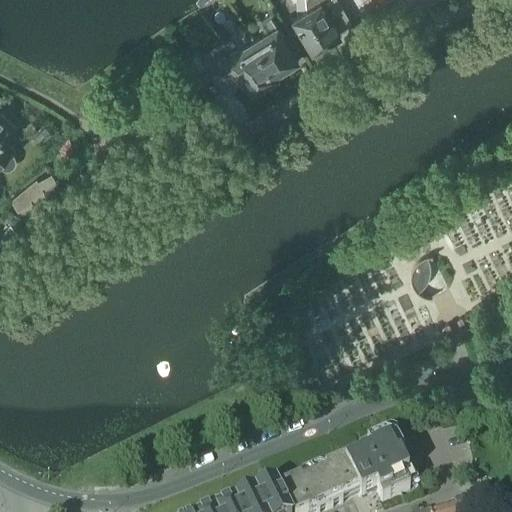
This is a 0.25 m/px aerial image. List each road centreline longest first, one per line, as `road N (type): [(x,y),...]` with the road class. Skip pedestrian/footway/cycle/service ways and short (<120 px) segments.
road 1 (unclassified): [(0,288),(489,0)]
road 2 (tertiary): [(511,433),(479,387),(454,377),(417,382),(120,505)]
road 3 (track): [(53,255),(40,222),(95,170),(107,144),(168,133),(204,164)]
